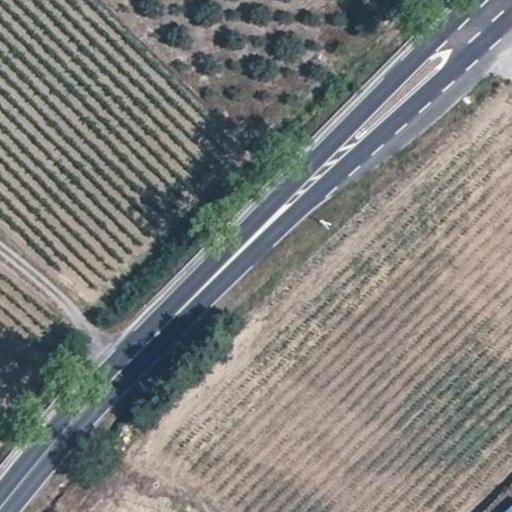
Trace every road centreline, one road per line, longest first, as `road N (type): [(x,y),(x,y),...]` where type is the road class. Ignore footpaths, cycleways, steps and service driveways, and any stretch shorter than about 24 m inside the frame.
road 1 (primary): [(236,254),(0,511)]
road 2 (primary): [(461,12),(277,196),(236,254)]
road 3 (primary): [(236,254),(259,245),(486,39)]
road 4 (track): [(120,373),(64,301),(0,247)]
